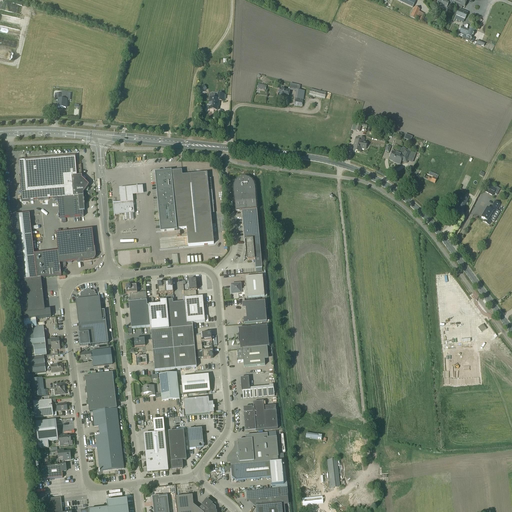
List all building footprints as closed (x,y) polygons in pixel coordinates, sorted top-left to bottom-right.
[(438,6),(436,9),(444,12),(443,15),(446,16),(451,6),(448,5),(449,3),(450,3),(449,5),(451,6),(452,2),(453,0),(446,0),(447,0),(446,1),(443,0),(439,0),(437,5),(438,6)] [(420,19),(423,12),(414,8),(410,17),(415,19),(416,17),(420,19)] [(459,10),(455,20),(459,21),(459,20),(464,22),(467,13),(459,10)] [(466,37),(471,39),(475,31),(469,29),(469,30),(461,27),(459,33),(466,36),(466,37)] [(278,96),(277,99),(285,101),(285,98),(287,99),(290,91),(280,88),(277,96),(278,96)] [(310,88),(308,94),(324,99),(325,92),(310,88)] [(296,90),(295,99),(302,100),(304,91),(296,90)] [(65,109),(66,101),(66,94),(61,94),(61,95),(55,94),(55,101),(58,101),(58,108),(65,109)] [(209,99),(208,110),(217,111),(217,104),(219,104),(219,101),(223,102),(223,99),(223,95),(217,94),(217,99),(214,99),(215,95),(209,95),(209,99)] [(355,141),(352,151),(360,153),(361,149),(365,150),(366,143),(363,142),(364,139),(359,138),(356,137),(355,138),(355,141)] [(406,165),(411,154),(406,151),(405,151),(405,150),(403,149),(402,149),(401,150),(399,155),(392,152),(389,160),(393,162),(392,162),(399,165),(401,162),(406,165)] [(75,157),(18,161),(22,201),(58,199),(59,219),(83,217),(83,212),(84,212),(83,197),(83,194),(85,191),(88,191),(87,188),(88,187),(88,185),(87,184),(87,181),(84,181),(82,178),(81,176),(76,177),(75,157)] [(160,173),(156,174),(159,214),(160,219),(161,232),(174,231),(186,229),(187,235),(188,247),(203,245),(213,244),(211,214),(207,179),(207,174),(182,176),(181,171),(180,172),(176,172),(175,172),(161,173),(160,173)] [(425,174),(423,179),(434,184),(437,177),(429,173),(428,175),(425,174)] [(255,269),(262,268),(255,188),(254,184),(252,181),(248,179),(245,178),(241,178),(238,180),(235,182),(234,186),(233,190),(235,212),(241,211),(245,251),(245,254),(247,255),(247,260),(255,260),(255,269)] [(119,188),(120,203),(133,202),(132,195),(142,194),(141,186),(119,188)] [(489,186),(485,192),(493,196),(494,194),(497,195),(500,190),(495,187),(493,188),(489,186)] [(463,197),(458,207),(463,209),(468,200),(463,197)] [(487,209),(481,218),(484,220),(483,222),(488,225),(494,216),(493,216),(500,204),(494,201),(489,210),(487,209)] [(115,204),(113,204),(114,215),(116,215),(134,214),(133,202),(120,203),(115,204)] [(444,215),(444,216),(445,218),(446,218),(448,220),(452,217),(453,218),(457,215),(457,216),(461,214),(455,206),(444,215)] [(11,216),(19,281),(37,279),(34,255),(29,214),(11,216)] [(58,252),(34,255),(37,279),(61,276),(60,270),(63,270),(66,266),(65,264),(95,260),(92,230),(56,234),(58,252)] [(156,238),(157,248),(181,246),(180,239),(171,240),(171,237),(156,238)] [(231,289),(230,289),(231,294),(232,294),(232,295),(238,294),(239,299),(264,297),(264,292),(262,276),(245,278),(246,289),(244,289),(244,290),(241,290),(240,285),(231,286),(231,289)] [(19,281),(23,314),(23,321),(51,317),(50,310),(44,311),(41,279),(19,281)] [(189,291),(184,292),(185,303),(187,324),(205,322),(202,297),(196,298),(195,291),(197,291),(196,280),(188,281),(189,291)] [(172,282),(157,284),(158,294),(173,293),(172,282)] [(128,287),(126,287),(126,289),(126,294),(129,294),(130,303),(129,303),(131,329),(150,327),(148,306),(147,306),(146,292),(137,293),(136,286),(128,286),(128,287)] [(79,301),(75,301),(79,337),(78,337),(79,348),(88,347),(88,346),(99,345),(93,292),(91,292),(91,290),(84,291),(84,293),(82,293),(81,295),(81,297),(78,297),(79,301)] [(94,293),(93,292),(99,345),(108,344),(104,311),(101,311),(99,298),(97,298),(96,295),(94,295),(94,293)] [(166,301),(166,302),(169,330),(172,329),(193,328),(192,324),(205,322),(187,324),(185,303),(173,304),(173,301),(172,301),(166,301)] [(266,301),(243,303),(243,309),(246,309),(247,318),(244,319),(245,324),(268,322),(266,301)] [(148,306),(150,327),(151,331),(169,330),(166,302),(160,302),(160,305),(148,306)] [(23,321),(24,328),(27,353),(28,358),(35,357),(43,356),(46,356),(46,351),(45,346),(46,346),(46,345),(46,341),(45,338),(44,338),(43,326),(52,325),(51,317),(23,321)] [(268,326),(239,329),(241,350),(267,347),(270,347),(268,326)] [(193,328),(172,329),(174,349),(202,347),(201,342),(212,341),(211,333),(200,334),(200,336),(193,336),(193,328)] [(144,340),(134,341),(135,348),(145,347),(145,352),(174,349),(172,329),(169,330),(151,331),(152,340),(145,341),(144,340)] [(51,340),(46,341),(46,345),(51,344),(51,346),(52,350),(60,350),(58,339),(55,339),(54,338),(51,338),(51,339),(51,340)] [(202,347),(174,349),(176,369),(196,367),(195,359),(202,358),(203,359),(213,358),(213,351),(202,352),(202,347)] [(267,347),(241,350),(237,350),(238,363),(243,362),(243,368),(265,366),(264,360),(268,359),(267,347)] [(146,357),(136,358),(136,365),(147,364),(147,363),(154,362),(154,371),(176,369),(174,349),(145,352),(146,357)] [(91,352),(80,354),(81,362),(85,362),(85,361),(92,360),(93,367),(112,365),(111,352),(104,353),(104,350),(91,352)] [(35,357),(28,358),(29,374),(45,372),(43,356),(35,357)] [(55,365),(50,366),(51,374),(62,372),(62,365),(55,366),(55,365)] [(112,374),(84,377),(85,383),(86,389),(85,389),(114,385),(112,374)] [(177,374),(159,375),(161,401),(179,399),(177,374)] [(208,375),(182,378),(183,395),(211,392),(211,386),(210,385),(209,385),(208,375)] [(248,378),(240,379),(241,383),(241,385),(241,390),(242,390),(242,389),(243,399),(274,397),(273,385),(269,386),(269,387),(249,388),(248,378)] [(42,379),(30,380),(32,398),(47,396),(47,390),(43,391),(42,379)] [(64,384),(54,385),(55,396),(60,395),(65,394),(64,384)] [(114,385),(85,389),(86,395),(87,395),(87,400),(87,401),(115,397),(114,385)] [(143,388),(142,388),(142,392),(143,392),(143,394),(149,394),(149,397),(155,396),(154,387),(143,388)] [(115,397),(87,401),(87,407),(88,406),(89,412),(92,412),(117,409),(115,397)] [(208,398),(184,401),(186,417),(209,414),(213,413),(213,410),(214,410),(214,407),(213,407),(212,403),(208,404),(208,398)] [(55,399),(33,402),(35,419),(53,417),(52,412),(58,412),(67,411),(66,404),(56,405),(55,399)] [(253,408),(243,409),(245,432),(278,429),(276,411),(264,412),(264,407),(263,402),(253,403),(253,408)] [(117,409),(92,412),(94,427),(98,427),(99,436),(95,437),(99,472),(124,469),(117,409)] [(55,421),(35,423),(38,449),(48,448),(48,442),(56,441),(57,441),(57,440),(55,421)] [(202,429),(187,430),(189,450),(196,449),(199,451),(205,444),(202,441),(203,441),(202,429)] [(183,431),(168,432),(171,462),(172,470),(182,469),(181,461),(186,461),(183,431)] [(164,433),(142,435),(146,474),(167,472),(164,433)] [(57,441),(56,441),(56,442),(59,442),(60,447),(72,445),(71,440),(70,440),(70,438),(66,438),(65,435),(59,436),(59,439),(57,440),(57,441)] [(227,464),(230,464),(230,467),(278,463),(278,462),(277,457),(278,457),(276,438),(268,439),(267,435),(245,437),(245,441),(237,441),(237,444),(235,444),(234,444),(234,446),(234,448),(234,449),(234,450),(233,451),(229,457),(228,458),(227,460),(227,462),(227,463),(227,465),(227,464)] [(63,450),(57,451),(58,459),(58,458),(63,458),(63,461),(71,461),(70,453),(64,453),(63,450)] [(325,459),(328,487),(338,486),(335,458),(325,459)] [(283,485),(281,462),(278,463),(230,467),(231,470),(230,470),(231,484),(236,483),(236,481),(271,478),(272,491),(279,490),(287,490),(286,485),(283,485)] [(354,479),(354,472),(353,472),(352,464),(341,464),(341,469),(345,469),(345,479),(354,479)] [(65,465),(41,468),(42,480),(62,478),(62,472),(65,472),(65,465)] [(360,501),(360,489),(350,490),(351,503),(358,503),(358,501),(360,501)] [(267,490),(245,491),(245,500),(263,499),(263,495),(267,494),(267,490)] [(342,490),(328,492),(330,506),(349,503),(347,492),(342,493),(342,490)] [(192,496),(175,498),(176,511),(215,511),(216,511),(212,511),(210,511),(211,511),(214,509),(212,506),(212,505),(206,500),(202,506),(199,510),(193,505),(192,496)] [(111,498),(112,511),(127,511),(127,507),(117,508),(116,497),(111,498)] [(159,497),(152,497),(153,511),(168,511),(167,497),(159,498),(159,497)] [(62,511),(61,498),(44,500),(45,511),(62,511)] [(108,509),(98,511),(97,511),(112,511),(111,498),(106,498),(108,509)]
